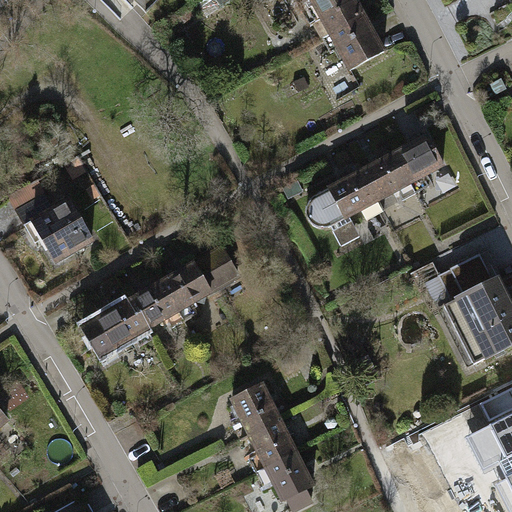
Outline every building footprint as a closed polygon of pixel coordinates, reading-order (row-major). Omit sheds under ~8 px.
[(362,0),(299,0),(315,27),(363,1),(362,0)] [(394,56),(363,1),(315,27),(346,83),(394,56)] [(430,132),(392,151),(410,186),(447,167),(430,132)] [(392,151),(361,167),(380,203),(410,186),(392,151)] [(361,167),(329,185),(330,188),(317,196),(310,201),(307,208),(309,219),(315,226),(323,229),(332,225),(346,218),(348,220),(380,203),(361,167)] [(14,211),(34,244),(39,241),(53,263),(92,240),(67,198),(51,207),(43,193),(14,211)] [(511,288),(492,250),(437,278),(463,329),(511,303),(511,288)] [(231,253),(181,280),(201,317),(251,290),(231,253)] [(181,280),(136,302),(157,341),(201,317),(181,280)] [(136,302),(81,331),(101,370),(157,341),(136,302)] [(511,355),(511,303),(463,329),(484,370),(511,355)] [(293,420),(274,385),(231,408),(250,443),(293,420)] [(0,435),(11,426),(0,413),(0,435)] [(511,475),(511,413),(490,424),(507,458),(500,461),(508,478),(511,475)] [(311,453),(293,420),(250,443),(269,477),(311,453)] [(330,486),(311,453),(269,477),(288,511),(330,486)] [(78,511),(73,501),(52,511),(78,511)]
